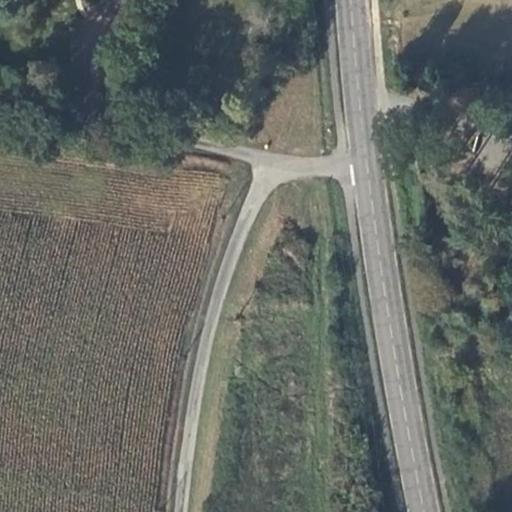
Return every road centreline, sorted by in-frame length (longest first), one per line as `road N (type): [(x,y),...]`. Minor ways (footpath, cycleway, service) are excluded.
road 1 (unclassified): [(185,511),(205,324),(271,162)]
road 2 (secondary): [(423,511),(366,161)]
road 3 (unclassified): [(271,162),(0,96)]
road 4 (secondary): [(366,161),(352,0)]
